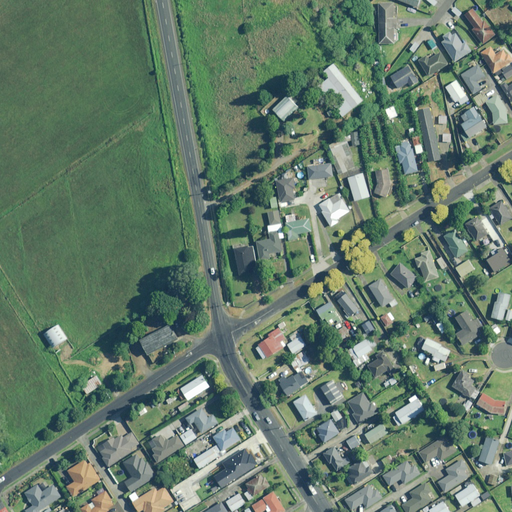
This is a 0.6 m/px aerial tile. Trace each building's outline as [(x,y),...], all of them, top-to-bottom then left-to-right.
[(397,32),(393,33),(393,27),(397,27),(396,16),(393,16),(393,3),(379,3),(379,42),(394,41),(394,40),(397,40),(397,32)] [(456,6),(452,11),(458,17),(463,13),(456,6)] [(472,8),(465,14),(475,27),(472,29),(482,42),(495,32),(486,20),(483,22),(472,8)] [(453,25),(446,19),(443,23),(449,29),(453,25)] [(450,32),(443,36),(446,40),(442,42),(455,61),(471,51),(465,41),(462,43),(456,33),(453,35),(450,32)] [(431,36),(426,39),(433,49),(437,46),(431,36)] [(413,52),(420,45),(415,41),(409,48),(413,52)] [(503,72),(501,69),(511,61),(511,59),(509,54),(507,55),(503,49),(495,54),(491,47),(482,53),(494,73),(495,72),(497,76),(503,72)] [(428,55),(418,60),(427,76),(448,65),(441,52),(429,58),(428,55)] [(318,85),(342,117),(363,100),(335,63),(325,71),(329,76),(318,85)] [(485,75),(478,63),(461,74),(473,94),(482,88),(477,81),(485,75)] [(419,81),(408,64),(390,76),(399,89),(409,82),(412,86),(419,81)] [(502,72),(507,79),(511,76),(511,65),(511,64),(503,69),(504,71),(502,72)] [(461,105),(469,100),(457,80),(446,87),(454,101),(458,99),(461,105)] [(511,84),(510,86),(506,80),(501,84),(511,100),(511,84)] [(489,99),(483,91),(474,98),(479,106),(489,99)] [(493,123),(508,122),(506,106),(499,94),(486,101),(493,114),(493,123)] [(277,97),(271,103),(275,107),(273,109),(285,121),(299,107),(288,95),(281,102),(277,97)] [(429,106),(417,109),(429,162),(441,159),(429,106)] [(487,127),(475,107),(464,113),(468,119),(460,124),(469,138),(487,127)] [(448,115),(439,115),(438,123),(447,124),(448,115)] [(358,132),(351,133),(353,146),(360,145),(358,132)] [(349,135),(326,144),(338,173),(357,165),(347,142),(351,140),(349,135)] [(405,174),(418,171),(411,142),(395,146),(399,163),(402,163),(405,174)] [(331,164),(308,166),(310,179),(332,176),(331,164)] [(374,193),(387,196),(391,182),(389,168),(376,170),(377,183),(374,193)] [(364,172),(348,178),(355,200),(371,195),(364,172)] [(296,187),(294,177),(277,180),(281,201),(295,199),(293,188),(296,187)] [(338,193),(320,205),(324,211),(322,212),(331,226),(339,222),(337,219),(350,211),(338,193)] [(277,197),(270,198),(272,208),(278,207),(277,197)] [(503,201),(490,208),(499,225),(511,218),(503,201)] [(270,253),(283,251),(280,238),(284,237),(280,211),(269,213),(271,225),(268,225),(270,239),(257,241),(260,261),(271,259),(270,253)] [(316,216),(287,222),(289,241),(299,239),(298,234),(312,232),(316,216)] [(478,217),(466,223),(475,242),(488,235),(478,217)] [(449,247),(457,259),(470,250),(456,228),(444,236),(450,246),(449,247)] [(499,233),(492,237),(497,246),(504,242),(499,233)] [(253,236),(245,237),(246,245),(254,243),(253,236)] [(254,245),(235,248),(240,275),(258,272),(254,245)] [(426,282),(440,277),(430,250),(421,253),(422,256),(416,258),(419,268),(421,268),(426,282)] [(441,257),(437,259),(442,269),(446,266),(441,257)] [(475,270),(468,260),(456,268),(463,278),(475,270)] [(400,262),(391,274),(410,289),(419,278),(400,262)] [(392,307),(397,304),(382,279),(369,286),(382,308),(390,303),(392,307)] [(495,301),(491,318),(504,321),(510,295),(499,292),(497,302),(495,301)] [(346,294),(337,301),(350,315),(358,308),(346,294)] [(331,301),(316,309),(322,320),(325,318),(328,324),(336,319),(338,322),(342,320),(331,301)] [(474,321),(466,310),(455,318),(462,329),(455,334),(464,346),(485,332),(477,319),(474,321)] [(395,319),(390,313),(388,315),(387,313),(381,318),(388,327),(394,322),(392,321),(395,319)] [(369,320),(363,323),(368,332),(374,329),(369,320)] [(58,344),(67,339),(58,324),(44,333),(56,353),(62,349),(58,344)] [(178,339),(170,324),(140,340),(148,355),(178,339)] [(286,338),(279,327),(267,334),(269,337),(255,346),(262,359),(283,346),(280,341),(286,338)] [(307,346),(297,330),(288,336),(292,341),(287,344),(294,354),(307,346)] [(378,347),(372,336),(348,351),(358,366),(370,358),(367,353),(378,347)] [(440,343),(432,339),(428,337),(422,349),(434,354),(431,359),(439,362),(440,358),(446,361),(451,350),(441,345),(442,343),(440,343)] [(281,382),(279,384),(288,396),(310,381),(301,367),(310,360),(303,350),(288,361),(297,374),(288,380),(285,375),(279,379),(281,382)] [(397,370),(384,350),(376,355),(378,358),(367,365),(376,377),(387,370),(389,374),(397,370)] [(445,362),(434,365),(436,371),(447,368),(445,362)] [(472,384),(476,378),(463,369),(452,386),(474,400),(480,389),(472,384)] [(102,385),(96,375),(80,385),(86,395),(102,385)] [(180,394),(183,399),(187,397),(189,401),(209,387),(201,375),(181,388),(183,391),(180,394)] [(392,386),(397,382),(393,376),(384,383),(386,386),(390,383),(392,386)] [(352,413),(359,423),(379,410),(373,401),(370,402),(363,391),(348,401),(355,411),(352,413)] [(489,411),(492,412),(505,413),(508,402),(495,399),(483,392),(477,404),(489,411)] [(177,398),(174,394),(166,400),(169,404),(177,398)] [(306,395),(294,402),(305,421),(317,414),(306,395)] [(411,403),(395,412),(396,414),(392,417),(398,425),(402,423),(403,424),(426,410),(416,395),(409,399),(411,403)] [(325,399),(316,404),(322,414),(331,409),(325,399)] [(473,403),(468,400),(463,408),(468,410),(473,403)] [(190,406),(187,402),(179,407),(182,412),(190,406)] [(198,428),(202,433),(218,422),(212,414),(209,416),(203,407),(186,418),(192,425),(195,430),(198,428)] [(337,409),(330,413),(335,421),(342,417),(337,409)] [(330,418),(317,427),(321,433),(317,435),(322,444),(339,433),(330,418)] [(364,439),(366,442),(369,440),(371,443),(389,432),(382,422),(365,434),(367,438),(364,439)] [(222,450),(223,451),(240,440),(232,428),(226,432),(224,429),(213,436),(219,445),(214,448),(217,453),(222,450)] [(197,437),(191,429),(181,436),(186,444),(197,437)] [(114,436),(103,443),(106,448),(100,452),(102,456),(101,457),(107,467),(136,449),(134,446),(139,443),(132,431),(124,437),(121,433),(115,438),(114,436)] [(153,455),(157,462),(184,445),(177,434),(167,440),(163,434),(153,440),(157,446),(153,449),(155,453),(153,455)] [(355,435),(346,440),(352,449),(361,444),(355,435)] [(440,461),(457,450),(448,435),(419,452),(425,463),(437,456),(440,461)] [(501,440),(487,436),(479,460),(492,464),(501,440)] [(203,444),(200,446),(204,453),(194,460),(199,469),(218,456),(212,447),(207,451),(203,444)] [(334,446),(323,454),(329,464),(331,462),(337,471),(351,461),(347,456),(343,459),(334,446)] [(211,478),(218,489),(256,466),(254,462),(256,460),(250,450),(248,452),(244,447),(223,460),(228,467),(211,478)] [(124,482),(130,492),(143,484),(156,476),(144,458),(141,460),(137,454),(124,463),(132,476),(124,482)] [(403,484),(420,473),(410,458),(383,475),(390,486),(400,479),(403,484)] [(88,464),(85,459),(67,471),(74,481),(66,486),(74,497),(101,479),(89,462),(88,464)] [(438,481),(445,491),(468,476),(466,473),(470,471),(462,459),(446,469),(450,474),(438,481)] [(365,468),(361,461),(349,469),(352,474),(349,475),(354,484),(374,472),(370,465),(365,468)] [(244,492),(250,500),(269,485),(260,473),(246,484),(249,488),(244,492)] [(498,476),(490,474),(488,483),(496,484),(498,476)] [(49,486),(45,481),(38,486),(37,484),(24,493),(33,505),(25,510),(26,511),(49,511),(51,510),(48,506),(61,496),(52,484),(49,486)] [(432,490),(426,481),(409,493),(413,499),(401,506),(405,511),(413,511),(433,499),(429,493),(432,490)] [(478,497),(481,496),(473,483),(455,495),(463,507),(471,502),(474,507),(482,502),(478,497)] [(374,491),(370,484),(345,500),(352,510),(363,503),(366,508),(382,498),(377,489),(374,491)] [(139,511),(144,509),(145,511),(162,511),(166,510),(164,508),(174,501),(164,486),(157,491),(155,487),(139,498),(135,492),(130,496),(133,501),(132,502),(138,511),(139,511)] [(115,506),(105,491),(92,499),(96,506),(92,508),(88,503),(81,509),(82,511),(107,511),(115,506)] [(267,511),(281,511),(285,510),(273,491),(250,506),(254,511),(258,511),(265,508),(267,511)] [(245,503),(239,493),(226,502),(231,511),(245,503)] [(228,511),(220,501),(203,511),(228,511)] [(450,511),(443,501),(426,511),(450,511)]
